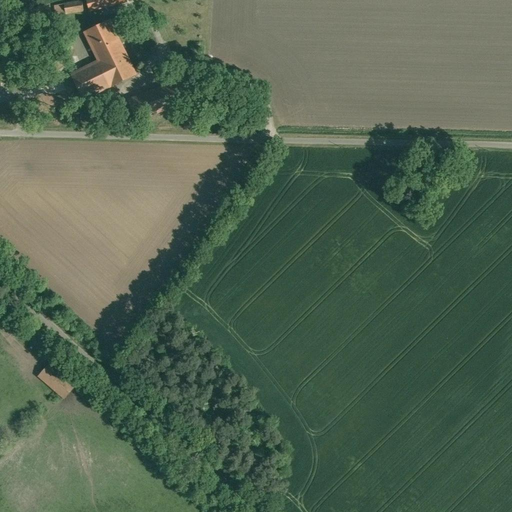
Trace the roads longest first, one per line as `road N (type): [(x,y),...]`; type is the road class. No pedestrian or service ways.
road 1 (unclassified): [(28,132),(511,139)]
road 2 (residential): [(250,511),(163,416),(0,275)]
